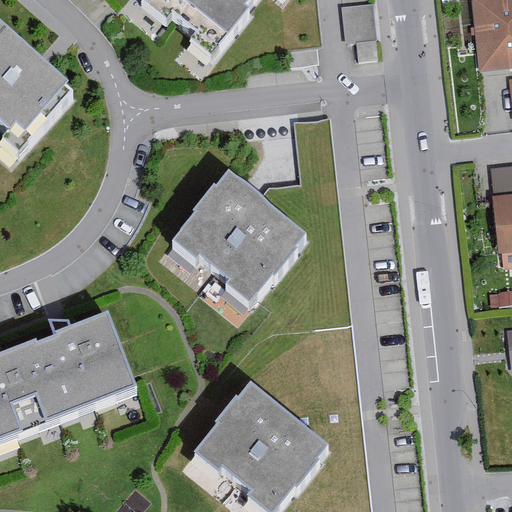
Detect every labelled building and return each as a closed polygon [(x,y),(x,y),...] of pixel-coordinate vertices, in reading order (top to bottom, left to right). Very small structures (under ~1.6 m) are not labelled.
[(261,0),(148,0),(214,55),(261,0)] [(511,0),(500,0),(473,3),(480,77),(511,73),(511,0)] [(377,65),(372,10),(344,12),(347,48),(358,47),(360,66),(377,65)] [(17,147),(72,84),(0,21),(0,120),(7,126),(1,133),(17,147)] [(311,235),(232,171),(175,241),(254,305),(311,235)] [(511,174),(494,176),(502,262),(511,260),(511,174)] [(511,310),(511,295),(498,297),(499,311),(511,310)] [(0,445),(140,391),(108,312),(0,354),(0,445)] [(279,511),(331,449),(252,385),(195,455),(265,511),(279,511)]
